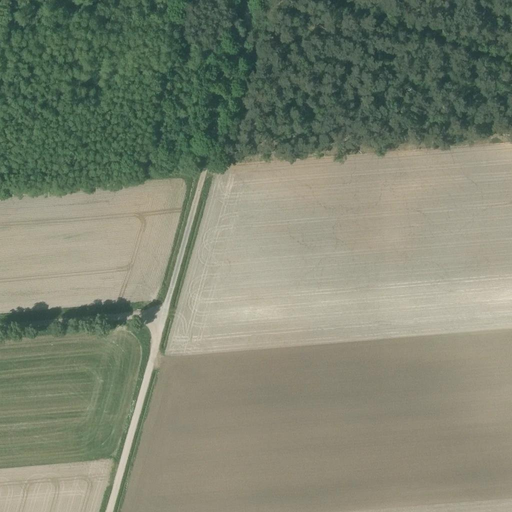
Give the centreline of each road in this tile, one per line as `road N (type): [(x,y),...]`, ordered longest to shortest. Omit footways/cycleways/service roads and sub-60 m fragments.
road 1 (unclassified): [(162,307),(106,511)]
road 2 (unclassified): [(0,323),(162,307)]
road 3 (unclassified): [(162,307),(207,151)]
road 4 (track): [(207,151),(252,0)]
